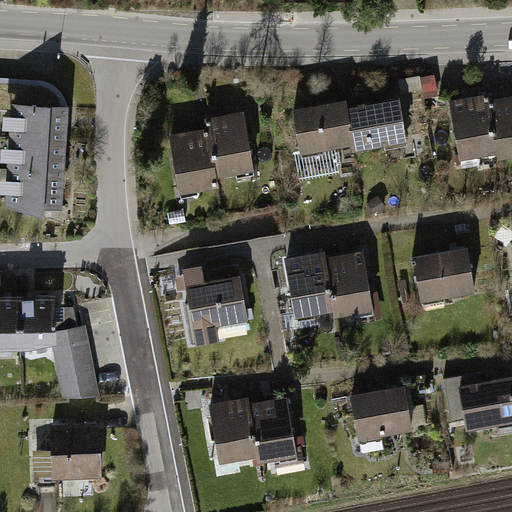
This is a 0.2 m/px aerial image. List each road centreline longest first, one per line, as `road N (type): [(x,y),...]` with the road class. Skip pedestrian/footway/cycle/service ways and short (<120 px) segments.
road 1 (tertiary): [(511,33),(232,39),(119,30)]
road 2 (residential): [(259,247),(291,367),(313,376),(511,357)]
road 3 (residential): [(171,511),(121,270)]
road 4 (residential): [(121,249),(113,110),(119,30)]
road 5 (residential): [(511,208),(371,224)]
road 6 (residential): [(259,247),(121,270)]
road 7 (residential): [(0,252),(121,249)]
